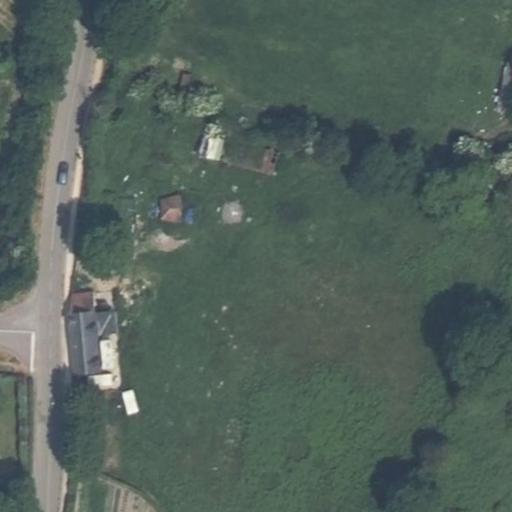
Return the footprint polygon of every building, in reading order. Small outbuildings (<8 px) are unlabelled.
[(499,110),(511,112),(511,86),(504,84),(499,110)] [(511,169),(450,157),(444,180),(473,186),(473,181),(511,188),(511,169)] [(181,201),(161,201),(160,219),(180,220),(182,201),(181,201)] [(196,202),(182,201),(180,220),(196,220),(196,202)] [(92,297),(69,296),(68,316),(76,394),(102,392),(92,297)]
